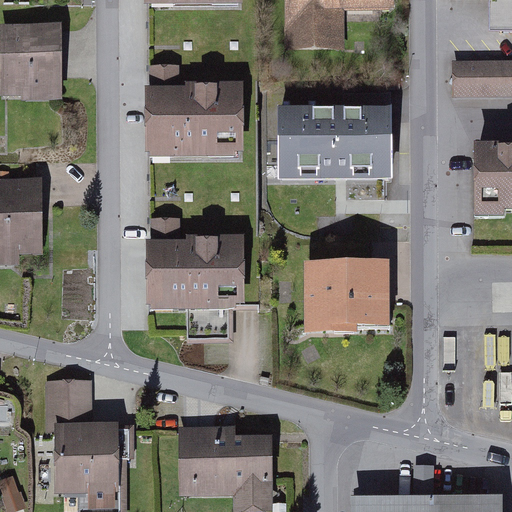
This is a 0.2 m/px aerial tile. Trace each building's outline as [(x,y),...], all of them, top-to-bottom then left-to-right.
[(249,11),(248,0),(149,0),(149,11),(249,11)] [(400,0),(288,0),(290,60),(349,58),(348,27),(384,26),(384,17),(401,17),(400,0)] [(511,0),(454,0),(454,5),(494,5),(494,40),(511,40),(511,0)] [(67,31),(4,32),(5,106),(68,105),(67,31)] [(511,67),(456,68),(457,105),(511,103),(511,67)] [(250,165),(250,92),(185,92),(185,72),(151,72),(151,166),(250,165)] [(392,116),(280,116),(280,190),(392,190),(392,116)] [(511,151),(481,152),(481,225),(511,225),(511,151)] [(47,260),(48,186),(0,186),(0,273),(24,274),(24,260),(47,260)] [(250,315),(250,243),(186,243),(186,224),(151,224),(151,318),(192,318),(192,348),(235,348),(235,315),(250,315)] [(395,271),(311,270),(310,343),(363,344),(363,338),(395,339),(395,271)] [(100,384),(48,384),(48,511),(128,511),(128,426),(100,427),(100,384)] [(182,434),(185,503),(240,501),(240,511),(280,511),(278,442),(235,443),(234,432),(182,434)]
